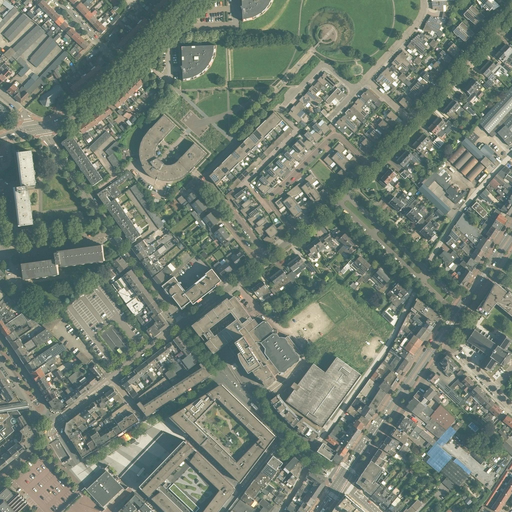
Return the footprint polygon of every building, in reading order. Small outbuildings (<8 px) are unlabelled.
[(37,5),(40,7),(35,12),(37,14),(42,9),(47,4),(42,0),(37,5)] [(91,0),(88,0),(88,1),(83,5),(81,3),(76,8),(80,12),(90,3),(92,1),(91,0)] [(154,0),(152,0),(150,2),(154,6),(155,5),(156,6),(155,7),(155,8),(153,10),(159,17),(162,14),(165,11),(167,8),(161,2),(159,4),(158,3),(157,4),(157,3),(154,0)] [(240,11),(239,12),(243,11),(243,12),(243,13),(243,22),(244,22),(254,20),(264,15),(270,7),(271,7),(273,0),(242,0),(242,6),(242,7),(241,7),(240,7),(241,7),(241,11),(240,11)] [(482,8),(483,7),(487,11),(487,10),(489,12),(491,9),(493,11),(498,5),(494,2),(492,0),(476,0),(477,0),(482,8)] [(447,6),(447,1),(432,1),(432,6),(432,10),(436,10),(436,11),(443,12),(443,6),(447,6)] [(92,5),(90,3),(80,12),(85,16),(90,12),(88,10),(92,5)] [(51,9),(47,4),(42,9),(46,13),(51,9)] [(481,20),(484,17),(472,6),(466,12),(467,13),(464,16),(468,20),(469,19),(475,24),(476,23),(476,24),(480,20),(481,20)] [(55,13),(51,9),(46,13),(46,14),(48,15),(45,18),(43,20),(46,23),(48,21),(55,13)] [(85,16),(89,21),(94,16),(97,13),(98,12),(97,10),(95,11),(92,14),(90,12),(85,16)] [(55,13),(48,21),(52,25),(55,22),(60,17),(55,13)] [(118,14),(110,23),(112,26),(121,17),(118,14)] [(142,33),(148,28),(151,25),(144,19),(142,21),(141,20),(140,21),(139,19),(137,16),(135,18),(131,14),(127,17),(129,19),(129,18),(132,21),(134,20),(137,23),(138,23),(137,24),(138,25),(136,27),(142,33)] [(94,16),(89,21),(93,25),(98,21),(94,16)] [(429,19),(426,23),(442,32),(443,28),(441,27),(441,26),(439,25),(441,21),(438,20),(431,16),(429,19)] [(55,22),(52,25),(56,29),(64,21),(60,17),(55,22)] [(98,21),(93,25),(97,30),(107,20),(105,18),(103,20),(101,18),(98,21)] [(109,23),(107,20),(97,30),(102,34),(107,29),(105,28),(108,25),(109,23)] [(54,31),(57,33),(61,29),(63,31),(68,26),(64,21),(56,29),(54,31)] [(425,27),(423,31),(430,34),(433,36),(434,33),(437,34),(436,35),(440,38),(442,36),(444,33),(442,32),(426,23),(424,27),(425,27)] [(474,34),(462,23),(456,29),(457,30),(454,33),(458,37),(459,36),(465,41),(466,40),(466,41),(470,37),(471,38),(474,34)] [(131,28),(128,25),(125,28),(128,31),(129,31),(130,31),(129,32),(130,33),(127,36),(133,42),(139,36),(142,33),(136,27),(133,30),(133,29),(131,30),(131,29),(131,28)] [(66,34),(64,37),(67,40),(68,41),(68,40),(71,37),(75,32),(71,28),(66,33),(66,34)] [(75,32),(71,37),(75,41),(80,36),(75,32)] [(120,33),(117,36),(120,38),(121,39),(122,39),(123,40),(119,44),(125,50),(133,42),(127,36),(124,39),(123,38),(123,36),(120,33)] [(412,40),(423,50),(426,47),(422,43),(424,40),(418,34),(416,37),(415,37),(412,40)] [(84,41),(80,36),(75,41),(77,43),(74,46),(74,47),(68,53),(71,55),(75,50),(84,41)] [(425,52),(423,50),(412,40),(409,44),(407,47),(412,52),(415,49),(422,56),(425,52)] [(84,41),(75,50),(78,52),(79,50),(82,47),(84,50),(89,45),(84,41)] [(450,47),(446,51),(454,59),(458,55),(457,54),(460,50),(451,41),(448,45),(450,47)] [(511,59),(511,58),(511,49),(506,45),(501,50),(511,59)] [(217,46),(182,47),(182,59),(183,63),(183,82),(184,82),(194,80),(204,75),(211,66),(215,57),(216,57),(217,46)] [(10,48),(3,55),(8,60),(12,56),(16,53),(17,51),(14,47),(11,49),(10,48)] [(442,56),(438,61),(446,68),(450,64),(448,63),(452,59),(443,50),(439,54),(442,56)] [(511,60),(511,59),(501,50),(496,56),(504,64),(506,62),(509,65),(511,61),(511,60)] [(415,69),(410,64),(411,64),(408,62),(411,59),(403,51),(400,54),(397,57),(408,67),(409,68),(412,71),(415,69)] [(394,61),(391,64),(393,65),(397,69),(399,71),(402,68),(404,70),(406,69),(408,67),(397,57),(394,61)] [(91,69),(90,69),(90,70),(91,71),(88,73),(94,80),(103,72),(98,65),(95,67),(95,66),(94,67),(92,65),(96,62),(94,59),(87,65),(90,69),(91,69)] [(443,68),(434,60),(431,63),(433,65),(432,67),(433,68),(431,70),(438,77),(441,73),(440,72),(443,68)] [(498,63),(495,66),(490,61),(485,66),(494,75),(498,71),(500,74),(501,72),(504,75),(507,72),(502,67),(500,66),(498,63)] [(0,83),(10,73),(12,71),(8,68),(4,64),(0,67),(0,69),(3,72),(0,74),(0,83)] [(511,70),(505,64),(502,67),(507,72),(508,73),(511,70)] [(489,80),(494,75),(485,66),(480,71),(487,77),(488,78),(489,79),(486,82),(491,87),(493,84),(491,82),(489,80)] [(384,71),(381,74),(392,84),(395,81),(393,79),(396,76),(393,73),(387,68),(385,71),(384,71)] [(438,77),(431,70),(429,69),(426,74),(423,71),(420,75),(429,83),(433,80),(434,81),(438,77)] [(84,87),(90,82),(94,80),(88,73),(84,76),(83,75),(83,73),(81,70),(77,72),(80,76),(82,76),(83,77),(79,80),(84,87)] [(317,85),(321,89),(327,83),(333,89),(337,85),(325,74),(321,77),(317,81),(319,82),(317,85)] [(378,77),(376,80),(382,86),(384,88),(387,85),(389,87),(390,86),(392,89),(394,86),(392,84),(381,74),(378,77)] [(75,95),(81,90),(84,87),(79,80),(75,83),(74,82),(74,81),(71,77),(68,80),(71,84),(72,84),(73,85),(69,88),(75,95)] [(135,92),(137,89),(138,90),(140,89),(139,87),(144,83),(138,77),(129,86),(135,92)] [(31,93),(40,84),(45,89),(49,85),(44,81),(43,82),(42,82),(38,78),(35,82),(33,84),(31,86),(29,88),(27,90),(20,97),(17,94),(13,98),(20,104),(29,96),(32,94),(31,93)] [(40,97),(39,101),(43,106),(42,108),(46,109),(47,107),(52,104),(53,100),(63,93),(63,92),(59,85),(56,85),(58,82),(55,78),(53,78),(49,81),(48,84),(52,89),(40,97)] [(415,80),(412,84),(421,92),(424,89),(426,90),(429,86),(422,79),(420,82),(419,81),(417,83),(415,80)] [(470,81),(468,83),(482,96),(484,94),(480,91),(483,87),(480,85),(480,84),(477,81),(476,82),(473,79),(471,82),(470,81)] [(466,86),(464,89),(467,92),(467,93),(470,96),(468,98),(471,100),(476,95),(480,99),(482,96),(468,83),(466,86)] [(11,96),(18,89),(13,84),(6,91),(11,96)] [(421,92),(412,84),(409,87),(411,89),(410,91),(411,92),(408,95),(415,101),(419,97),(418,96),(421,92)] [(321,89),(317,85),(314,88),(312,86),(309,90),(306,94),(318,105),(322,101),(315,95),(321,89)] [(127,100),(131,96),(132,97),(132,96),(134,95),(133,94),(135,92),(129,86),(126,88),(121,94),(127,100)] [(511,86),(491,110),(511,132),(511,86)] [(20,89),(19,90),(18,89),(11,96),(13,97),(13,98),(17,94),(20,97),(27,90),(24,87),(23,88),(22,87),(20,89)] [(327,100),(325,101),(329,105),(332,102),(335,105),(339,101),(339,102),(344,96),(341,93),(341,92),(337,88),(329,97),(328,99),(327,100)] [(140,89),(140,91),(141,92),(143,94),(140,97),(144,101),(149,97),(144,93),(140,89)] [(360,97),(362,98),(367,102),(370,99),(375,103),(378,99),(368,90),(365,93),(364,92),(360,97)] [(118,108),(122,105),(123,104),(127,100),(121,94),(115,100),(112,102),(118,108)] [(298,105),(303,109),(309,103),(315,108),(318,105),(306,94),(303,97),(303,96),(299,101),(301,102),(298,105)] [(414,103),(407,96),(404,99),(403,98),(402,99),(399,97),(396,101),(406,109),(409,105),(410,107),(414,103)] [(352,107),(364,118),(368,114),(361,108),(367,102),(362,98),(360,100),(358,99),(355,103),(352,107)] [(376,106),(379,108),(383,103),(381,101),(378,99),(375,103),(374,104),(376,106)] [(453,101),(448,106),(454,111),(459,115),(462,112),(463,110),(453,101)] [(0,104),(0,122),(2,120),(3,121),(5,118),(4,118),(9,112),(0,104)] [(297,115),(303,109),(298,105),(296,107),(294,106),(290,110),(291,110),(288,114),(298,123),(302,119),(297,115)] [(103,120),(108,116),(108,117),(111,116),(110,115),(113,113),(108,106),(98,113),(103,120)] [(448,106),(444,111),(449,116),(454,120),(456,118),(454,116),(453,117),(451,115),(454,111),(448,106)] [(345,117),(349,121),(355,116),(361,121),(364,118),(352,107),(349,110),(349,109),(345,113),(346,115),(345,117)] [(389,109),(386,112),(388,114),(386,116),(388,117),(385,120),(392,126),(396,122),(394,121),(398,117),(389,109)] [(511,132),(491,110),(479,123),(492,138),(497,133),(504,141),(509,146),(511,143),(511,132)] [(282,121),(274,112),(270,117),(278,125),(282,121)] [(98,113),(88,120),(93,127),(96,125),(103,120),(98,113)] [(172,122),(171,121),(169,119),(168,119),(168,118),(167,118),(164,115),(152,129),(152,128),(151,129),(148,133),(147,133),(147,134),(144,138),(144,139),(141,144),(141,147),(140,148),(140,151),(140,155),(141,158),(141,160),(141,163),(142,164),(143,167),(142,167),(144,169),(146,173),(148,171),(152,175),(150,177),(156,181),(157,179),(163,181),(168,182),(173,181),(174,181),(180,179),(185,177),(189,172),(190,173),(190,172),(191,172),(194,169),(194,168),(194,167),(195,166),(206,154),(203,151),(203,150),(201,152),(198,148),(199,147),(198,146),(198,147),(195,144),(183,157),(182,157),(178,161),(178,162),(175,164),(167,166),(164,165),(163,165),(164,165),(164,164),(163,163),(163,164),(158,160),(158,159),(158,158),(157,159),(156,155),(155,151),(157,147),(159,144),(159,145),(160,144),(163,140),(164,139),(163,139),(176,126),(172,123),(173,123),(172,122)] [(358,129),(355,127),(349,121),(345,117),(343,116),(340,119),(336,123),(338,125),(336,127),(340,131),(345,125),(352,131),(354,133),(358,129)] [(270,117),(265,121),(274,129),(278,125),(270,117)] [(389,126),(380,118),(377,121),(379,124),(378,125),(379,126),(377,129),(384,136),(387,132),(386,130),(389,126)] [(439,118),(434,123),(444,133),(448,129),(449,127),(445,124),(439,118)] [(83,134),(86,132),(90,129),(93,127),(88,120),(78,127),(83,134)] [(265,121),(261,125),(269,134),(274,129),(265,121)] [(310,125),(312,127),(316,131),(319,134),(322,131),(323,133),(324,135),(331,129),(324,123),(320,127),(316,123),(314,121),(310,125)] [(434,123),(429,129),(437,137),(439,135),(439,136),(441,138),(445,134),(444,133),(434,123)] [(261,125),(261,126),(259,127),(257,129),(265,138),(269,134),(261,125)] [(381,136),(372,127),(369,130),(371,133),(370,134),(371,135),(368,138),(376,145),(379,141),(378,139),(381,136)] [(257,129),(254,132),(253,134),(261,142),(265,138),(257,129)] [(322,137),(319,134),(316,131),(312,135),(308,131),(304,135),(308,139),(311,142),(313,140),(315,141),(314,141),(316,143),(322,137)] [(479,138),(472,131),(466,137),(473,144),(479,138)] [(83,137),(86,141),(92,136),(89,132),(88,133),(88,134),(86,136),(85,135),(85,136),(83,137)] [(253,134),(252,134),(248,138),(256,146),(261,142),(253,134)] [(423,135),(418,140),(429,150),(433,146),(431,143),(432,142),(423,135)] [(72,157),(82,150),(72,136),(62,143),(66,149),(65,149),(67,152),(68,151),(72,157)] [(373,145),(363,136),(360,139),(363,142),(361,143),(362,144),(360,147),(367,154),(370,150),(369,148),(373,145)] [(438,137),(435,140),(442,146),(444,143),(438,137)] [(248,138),(245,141),(244,142),(252,150),(256,146),(248,138)] [(314,145),(311,142),(308,139),(304,143),(300,139),(296,143),(302,150),(305,148),(306,149),(308,151),(314,145)] [(418,140),(413,146),(421,154),(424,151),(422,149),(425,146),(427,148),(429,150),(418,140)] [(435,140),(432,143),(439,149),(442,146),(435,140)] [(244,142),(240,146),(248,155),(252,150),(244,142)] [(294,158),(294,159),(297,162),(303,156),(302,154),(301,154),(300,153),(302,150),(296,143),(291,148),(295,152),(291,155),(294,158)] [(337,152),(335,155),(342,162),(346,157),(342,153),(346,149),(340,143),(334,149),(336,151),(337,152)] [(487,168),(492,163),(471,143),(466,148),(487,168)] [(480,150),(493,163),(496,161),(491,156),(494,153),(485,144),(480,150)] [(447,159),(452,164),(466,150),(460,145),(447,159)] [(248,155),(240,146),(235,151),(244,159),(248,155)] [(92,165),(82,150),(72,157),(77,163),(76,164),(77,166),(78,166),(83,172),(92,165)] [(18,227),(31,225),(27,190),(25,191),(25,187),(34,186),(30,151),(16,153),(20,187),(13,188),(18,227)] [(235,151),(231,155),(239,163),(244,159),(235,151)] [(294,158),(291,155),(288,151),(287,152),(286,153),(283,156),(287,160),(283,164),(286,167),(289,170),(295,164),(293,162),(292,161),(294,159),(294,158)] [(407,151),(402,156),(412,165),(413,165),(416,162),(416,163),(418,162),(419,163),(422,160),(419,157),(414,153),(411,155),(407,151)] [(459,170),(472,156),(466,151),(453,165),(459,170)] [(342,162),(335,155),(332,158),(331,156),(329,154),(323,160),(330,166),(334,162),(337,166),(342,162)] [(231,155),(230,156),(227,159),(235,167),(239,163),(231,155)] [(412,165),(402,156),(397,162),(404,167),(407,171),(410,169),(412,166),(412,165)] [(459,171),(465,176),(478,162),(472,156),(459,171)] [(350,161),(346,157),(342,162),(349,168),(351,166),(352,167),(354,169),(360,163),(354,157),(350,161)] [(227,159),(226,159),(222,163),(231,172),(235,167),(227,159)] [(278,175),(281,178),(287,172),(285,170),(285,171),(283,169),(286,167),(283,164),(279,160),(277,162),(275,164),(279,168),(275,172),(278,175)] [(342,162),(337,166),(341,170),(337,174),(344,180),(350,174),(348,172),(347,172),(346,171),(349,168),(342,162)] [(471,182),(484,168),(479,162),(466,177),(471,182)] [(222,163),(222,164),(218,168),(226,176),(231,172),(222,163)] [(86,178),(88,181),(89,180),(93,186),(103,179),(92,165),(83,172),(87,178),(86,178)] [(505,166),(501,170),(507,175),(511,170),(505,166)] [(218,168),(215,170),(214,172),(222,180),(226,176),(218,168)] [(278,175),(275,172),(271,168),(269,170),(267,172),(271,176),(267,180),(270,183),(269,183),(273,186),(279,180),(277,178),(277,179),(275,177),(278,175)] [(401,184),(397,181),(398,180),(395,177),(397,175),(396,175),(397,174),(394,171),(393,172),(390,169),(388,172),(387,171),(385,174),(392,180),(395,183),(399,186),(401,184)] [(501,170),(497,175),(503,180),(505,178),(511,182),(511,178),(507,175),(501,170)] [(124,181),(128,178),(132,176),(133,175),(130,171),(122,177),(124,181)] [(214,172),(209,176),(216,186),(222,180),(214,172)] [(435,172),(431,176),(435,180),(437,182),(442,178),(435,172)] [(305,185),(311,192),(316,188),(312,184),(317,181),(311,174),(305,179),(306,181),(307,181),(308,182),(305,185)] [(392,180),(385,174),(382,176),(383,177),(378,182),(385,188),(387,185),(388,185),(390,183),(392,185),(393,185),(397,189),(399,186),(395,183),(392,180)] [(511,187),(503,180),(497,175),(494,178),(503,186),(507,189),(507,190),(511,194),(511,187)] [(267,186),(269,183),(270,183),(267,180),(263,176),(260,179),(258,180),(262,184),(258,188),(264,194),(270,188),(269,187),(268,187),(267,186)] [(493,179),(489,183),(489,184),(496,191),(500,195),(505,200),(511,204),(511,197),(503,191),(504,189),(500,186),(501,186),(493,179)] [(122,194),(117,187),(114,183),(97,194),(105,206),(115,199),(122,194)] [(306,196),(311,192),(305,185),(302,187),(301,185),(300,183),(293,188),(298,195),(303,192),(306,196)] [(420,188),(418,190),(445,216),(451,210),(428,189),(425,186),(423,184),(422,185),(420,188)] [(451,186),(446,191),(451,195),(449,197),(452,199),(451,200),(456,204),(462,198),(451,186)] [(290,197),(287,199),(293,207),(297,203),(294,199),(298,195),(293,188),(286,194),(288,196),(288,195),(290,197)] [(311,192),(317,200),(320,197),(321,199),(320,199),(322,201),(329,196),(323,189),(319,193),(316,188),(311,192)] [(511,197),(511,194),(507,190),(504,189),(503,191),(511,197)] [(234,196),(237,194),(233,190),(232,191),(225,196),(228,201),(234,196)] [(242,205),(245,203),(241,198),(246,195),(242,190),(237,194),(234,196),(237,199),(235,200),(233,202),(238,208),(242,206),(242,205)] [(193,200),(198,197),(194,192),(189,195),(187,193),(182,197),(184,199),(185,199),(189,203),(193,200)] [(317,200),(311,192),(306,196),(309,200),(305,204),(310,210),(317,205),(315,203),(314,202),(317,200)] [(481,194),(479,196),(485,201),(486,200),(489,197),(483,192),(481,194)] [(404,193),(397,199),(395,197),(389,203),(394,208),(406,194),(404,193)] [(409,200),(406,198),(408,196),(406,194),(394,208),(399,212),(402,209),(405,211),(406,209),(409,206),(406,203),(409,200)] [(511,204),(505,200),(500,195),(498,197),(498,196),(496,198),(498,200),(499,200),(505,204),(504,205),(507,206),(506,206),(510,209),(510,210),(511,211),(511,204)] [(409,200),(406,203),(409,206),(416,199),(413,196),(409,200)] [(288,210),(293,207),(287,199),(284,201),(283,200),(283,199),(281,197),(275,203),(280,210),(285,206),(288,210)] [(112,215),(116,221),(126,214),(115,199),(105,206),(110,212),(109,213),(111,215),(112,215)] [(200,199),(195,203),(193,200),(189,203),(188,204),(190,207),(191,206),(195,210),(203,204),(200,199)] [(249,199),(245,203),(242,205),(242,206),(244,208),(242,209),(240,211),(245,217),(249,215),(249,214),(252,212),(249,208),(253,204),(249,199)] [(406,215),(411,220),(424,207),(422,205),(415,212),(412,209),(419,202),(416,199),(409,206),(406,209),(409,212),(406,215)] [(494,219),(492,221),(488,219),(485,216),(487,214),(476,202),(471,207),(475,210),(486,221),(492,227),(499,231),(503,225),(494,219),(493,218),(494,219)] [(293,207),(299,214),(301,212),(303,213),(302,214),(304,216),(310,210),(305,204),(301,207),(297,203),(293,207)] [(204,214),(202,212),(207,208),(203,204),(195,210),(198,215),(197,216),(199,218),(204,214)] [(503,206),(500,210),(509,216),(511,212),(511,211),(510,210),(510,209),(506,206),(507,206),(504,205),(503,206)] [(293,207),(288,210),(291,214),(287,218),(292,225),(299,220),(297,218),(296,216),(299,214),(293,207)] [(424,207),(411,220),(416,224),(417,223),(420,226),(425,221),(422,218),(425,215),(422,212),(426,209),(424,207)] [(249,214),(249,215),(251,217),(250,219),(249,218),(247,220),(253,226),(256,224),(256,223),(259,221),(256,217),(260,213),(258,210),(256,208),(252,212),(249,214)] [(495,214),(493,218),(494,219),(503,225),(504,224),(505,224),(506,223),(505,222),(506,220),(506,219),(500,215),(501,214),(500,214),(501,212),(496,209),(493,213),(495,214)] [(215,218),(211,213),(206,217),(204,214),(199,218),(201,221),(202,220),(206,225),(215,218)] [(477,248),(485,253),(491,243),(480,235),(477,233),(479,231),(469,219),(464,214),(463,213),(456,223),(455,225),(468,239),(471,242),(477,248)] [(122,229),(126,235),(136,228),(126,214),(116,221),(120,227),(119,227),(121,230),(122,229)] [(264,217),(259,221),(256,223),(256,224),(258,226),(257,228),(256,227),(254,229),(260,236),(264,232),(265,231),(266,230),(263,226),(267,222),(264,217)] [(215,218),(206,225),(210,229),(209,230),(211,232),(216,228),(214,226),(218,222),(215,218)] [(486,221),(481,227),(485,229),(480,235),(491,243),(499,231),(492,227),(486,221)] [(269,228),(275,236),(278,233),(279,235),(280,237),(287,232),(282,225),(277,229),(274,224),(269,228)] [(432,232),(435,230),(439,226),(437,224),(433,228),(432,229),(424,237),(429,241),(435,235),(432,232)] [(452,230),(458,238),(464,243),(468,239),(455,225),(452,230)] [(430,227),(428,228),(426,226),(420,232),(424,237),(432,229),(430,227)] [(218,238),(226,232),(222,227),(218,231),(216,228),(211,232),(213,235),(215,233),(218,238)] [(130,241),(129,242),(131,244),(136,241),(136,240),(141,236),(136,228),(126,235),(130,241)] [(269,228),(266,230),(265,231),(264,232),(268,236),(263,240),(268,246),(275,241),(274,239),(273,239),(272,238),(275,236),(269,228)] [(344,245),(350,238),(345,234),(344,235),(339,230),(333,236),(338,241),(339,240),(344,245)] [(452,230),(449,235),(449,236),(454,242),(458,238),(452,230)] [(227,243),(225,240),(230,237),(226,232),(218,238),(222,243),(220,244),(222,247),(224,245),(227,243)] [(328,234),(326,236),(330,241),(329,242),(333,245),(334,243),(331,240),(332,239),(328,234)] [(312,243),(317,249),(319,252),(322,249),(327,250),(332,246),(333,245),(329,242),(330,241),(326,236),(323,239),(324,240),(321,242),(318,238),(312,243)] [(466,264),(474,269),(478,263),(471,258),(460,247),(454,242),(449,236),(444,242),(448,246),(453,251),(458,257),(466,264)] [(352,247),(355,243),(350,238),(344,245),(343,246),(339,250),(338,251),(338,252),(340,254),(341,254),(344,251),(349,256),(351,253),(355,250),(352,247)] [(137,255),(144,250),(140,245),(143,242),(142,241),(133,248),(132,248),(137,255)] [(481,258),(485,253),(477,248),(471,242),(469,245),(475,251),(474,253),(481,258)] [(307,247),(307,248),(304,251),(306,253),(310,257),(311,258),(314,260),(318,257),(317,253),(319,252),(317,249),(312,243),(307,247)] [(471,258),(478,263),(481,258),(474,253),(473,253),(464,243),(460,247),(471,258)] [(151,255),(153,254),(156,251),(152,245),(144,250),(137,255),(142,262),(151,255)] [(144,265),(155,257),(167,248),(165,245),(156,251),(153,254),(151,255),(142,262),(144,265)] [(24,279),(59,274),(58,265),(61,265),(62,267),(105,261),(103,247),(55,253),(56,260),(22,265),(24,279)] [(247,259),(241,251),(236,255),(242,263),(247,259)] [(445,251),(440,256),(445,261),(447,259),(449,262),(452,259),(454,261),(458,257),(453,251),(450,254),(449,253),(448,254),(445,251)] [(236,255),(231,258),(230,257),(227,258),(231,263),(234,262),(237,266),(242,263),(236,255)] [(116,268),(125,261),(121,256),(112,263),(112,264),(110,265),(112,268),(114,266),(116,268)] [(293,260),(299,267),(304,263),(299,256),(293,260)] [(356,271),(365,261),(360,256),(355,262),(352,259),(348,263),(356,271)] [(147,269),(158,260),(155,257),(144,265),(147,269)] [(454,261),(458,266),(459,264),(462,266),(462,267),(463,267),(471,273),(474,269),(466,264),(458,257),(454,261)] [(225,260),(226,262),(222,266),(228,274),(232,270),(229,265),(231,263),(227,258),(225,260)] [(147,269),(150,273),(161,264),(158,260),(147,269)] [(298,278),(297,276),(302,272),(299,267),(293,260),(288,265),(293,271),(289,273),(295,280),(298,278)] [(118,275),(129,266),(125,261),(116,268),(118,270),(115,273),(116,274),(117,273),(118,275)] [(366,272),(365,272),(371,266),(365,261),(356,271),(362,276),(366,272)] [(316,270),(309,262),(305,265),(311,273),(316,270)] [(161,264),(150,273),(152,277),(160,271),(163,268),(161,264)] [(173,272),(167,266),(162,271),(153,278),(159,285),(168,278),(167,278),(173,272)] [(228,274),(222,266),(217,270),(216,268),(213,270),(217,275),(220,273),(223,277),(228,274)] [(457,283),(463,287),(472,273),(471,273),(463,267),(460,271),(463,273),(460,278),(454,271),(453,270),(449,273),(457,283)] [(222,282),(219,278),(212,269),(206,274),(206,275),(185,291),(174,277),(162,286),(171,298),(173,297),(180,306),(179,306),(182,310),(186,307),(185,306),(191,302),(193,305),(199,300),(199,299),(201,298),(202,299),(209,293),(208,292),(212,289),(213,290),(217,287),(216,286),(222,282)] [(282,269),(276,274),(285,285),(290,281),(292,283),(295,280),(289,273),(286,276),(282,269)] [(377,271),(378,271),(373,276),(371,279),(376,283),(381,288),(378,291),(382,294),(387,288),(384,285),(390,280),(379,269),(377,271)] [(126,304),(146,290),(132,270),(113,284),(112,284),(126,304)] [(285,286),(285,285),(276,274),(270,278),(275,284),(272,287),(273,288),(277,293),(280,290),(279,289),(284,285),(285,286)] [(484,300),(477,310),(480,312),(486,317),(489,313),(490,311),(496,304),(511,316),(511,289),(509,287),(508,287),(499,280),(494,286),(493,286),(494,287),(490,291),(485,298),(487,299),(485,301),(484,300)] [(263,281),(257,286),(268,300),(271,298),(267,294),(270,291),(268,288),(263,281)] [(397,295),(403,288),(398,283),(392,290),(397,295)] [(266,301),(268,300),(257,286),(252,289),(257,296),(258,296),(259,299),(262,296),(266,301)] [(401,303),(399,301),(408,293),(403,288),(397,295),(394,297),(391,301),(393,303),(392,303),(397,307),(401,303)] [(126,305),(135,316),(154,301),(146,290),(126,304),(127,305),(126,305)] [(0,311),(5,307),(11,301),(6,296),(4,299),(0,302),(0,311)] [(259,325),(254,319),(253,320),(236,298),(235,296),(229,301),(228,299),(223,303),(224,305),(216,311),(215,309),(205,316),(207,318),(199,324),(198,322),(193,326),(200,336),(203,334),(209,341),(206,344),(214,353),(219,350),(218,348),(225,342),(227,344),(229,342),(233,345),(235,347),(237,349),(238,352),(240,357),(241,360),(242,362),(243,364),(246,369),(247,371),(249,373),(252,371),(258,380),(260,379),(261,379),(262,380),(263,381),(264,382),(267,388),(277,380),(274,376),(280,373),(281,373),(281,372),(284,373),(288,370),(287,370),(290,368),(293,366),(293,365),(293,366),(293,365),(295,364),(299,361),(300,357),(299,356),(302,354),(288,336),(285,338),(280,337),(280,338),(277,334),(278,330),(273,330),(267,322),(263,321),(259,325)] [(440,316),(430,308),(417,298),(411,310),(417,315),(420,317),(422,319),(426,322),(433,328),(436,325),(434,324),(440,316)] [(169,325),(160,314),(162,312),(154,301),(135,316),(153,338),(169,325)] [(5,320),(12,316),(9,311),(5,307),(0,311),(0,320),(3,317),(5,320)] [(411,310),(408,315),(412,319),(419,324),(430,333),(433,328),(426,322),(422,319),(420,321),(418,319),(420,317),(417,315),(411,310)] [(0,329),(2,333),(29,315),(25,311),(15,318),(8,323),(0,328),(0,329)] [(53,316),(59,322),(64,317),(59,311),(53,316)] [(386,312),(382,316),(390,323),(394,320),(386,312)] [(0,328),(8,323),(15,318),(13,315),(12,316),(5,320),(3,317),(0,320),(0,328)] [(32,319),(29,315),(2,333),(5,337),(33,319),(32,319)] [(276,315),(273,318),(278,323),(281,320),(276,315)] [(408,315),(403,324),(405,326),(406,327),(409,322),(416,327),(412,332),(416,336),(415,336),(423,342),(430,333),(419,324),(412,319),(408,315)] [(59,322),(53,316),(50,318),(56,324),(59,322)] [(50,318),(48,320),(53,327),(56,324),(50,318)] [(17,339),(18,338),(37,325),(33,319),(5,337),(10,344),(17,339)] [(53,327),(48,320),(45,323),(51,329),(53,327)] [(42,326),(45,329),(48,331),(51,329),(45,323),(42,326)] [(403,324),(401,329),(397,337),(398,337),(400,339),(402,336),(419,348),(420,345),(423,342),(415,336),(416,336),(412,332),(406,327),(405,326),(403,324)] [(497,364),(502,368),(503,367),(504,367),(503,365),(507,364),(508,365),(508,364),(507,363),(510,359),(511,360),(511,359),(510,359),(511,355),(511,354),(511,353),(507,350),(507,349),(507,348),(508,346),(509,347),(509,346),(510,344),(511,344),(511,343),(511,341),(511,340),(500,332),(495,340),(476,327),(475,330),(474,329),(473,330),(474,330),(472,333),(472,332),(471,332),(468,337),(469,337),(467,340),(466,340),(467,341),(465,344),(466,343),(467,344),(466,345),(467,346),(467,345),(471,347),(470,348),(471,348),(474,350),(475,350),(477,352),(478,353),(478,352),(481,354),(481,355),(482,354),(484,355),(484,356),(484,357),(484,358),(483,357),(480,361),(481,362),(480,364),(479,363),(478,364),(479,364),(486,369),(486,371),(487,372),(489,371),(491,373),(491,372),(491,373),(492,372),(491,372),(493,369),(493,370),(494,369),(493,369),(495,367),(495,366),(496,365),(497,364)] [(31,351),(44,342),(53,336),(48,332),(48,331),(45,329),(28,341),(14,350),(20,359),(31,351)] [(189,346),(180,335),(170,342),(179,353),(189,346)] [(394,341),(395,342),(414,355),(419,348),(402,336),(400,339),(398,337),(394,341)] [(10,344),(14,350),(28,341),(26,338),(21,341),(21,342),(20,343),(17,339),(10,344)] [(163,348),(168,354),(172,351),(176,356),(179,353),(170,342),(163,348)] [(409,362),(414,355),(395,342),(391,349),(401,355),(400,356),(409,362)] [(31,361),(24,365),(30,374),(53,358),(55,357),(60,353),(67,349),(62,344),(59,346),(57,343),(34,359),(31,361)] [(179,353),(176,356),(172,359),(169,361),(169,362),(171,364),(173,367),(194,351),(190,345),(189,346),(179,353)] [(168,354),(163,348),(158,352),(163,358),(165,356),(169,361),(172,359),(168,354)] [(391,349),(389,352),(395,357),(400,360),(398,362),(407,368),(411,363),(409,362),(400,356),(401,355),(391,349)] [(33,354),(31,351),(20,359),(24,365),(31,361),(34,359),(33,357),(32,355),(33,354)] [(194,365),(201,360),(194,351),(173,367),(172,368),(179,377),(194,365)] [(76,357),(83,363),(86,365),(86,366),(90,361),(80,352),(76,357)] [(163,366),(161,363),(164,361),(163,358),(158,352),(152,357),(164,371),(166,370),(163,366)] [(444,358),(444,359),(443,360),(443,361),(441,361),(438,364),(438,365),(440,368),(441,368),(444,371),(446,373),(445,374),(449,378),(452,374),(451,372),(452,371),(454,370),(454,369),(458,371),(459,372),(456,374),(459,378),(464,373),(447,356),(446,357),(445,357),(444,358)] [(152,357),(146,361),(152,368),(153,370),(156,367),(162,375),(165,373),(164,371),(152,357)] [(313,364),(313,365),(309,370),(307,373),(299,383),(295,381),(293,382),(294,383),(283,391),(288,398),(286,401),(323,428),(361,375),(337,357),(325,373),(313,364)] [(400,360),(395,357),(389,365),(387,368),(393,373),(395,371),(400,375),(403,371),(405,372),(407,368),(398,362),(400,360)] [(53,358),(30,374),(35,381),(47,374),(57,368),(56,367),(55,365),(55,366),(54,364),(54,363),(56,362),(55,360),(53,358)] [(87,367),(99,381),(104,377),(94,364),(91,361),(91,360),(90,361),(86,366),(87,367)] [(146,361),(141,365),(147,374),(149,375),(150,378),(154,382),(156,379),(153,375),(153,376),(150,372),(149,370),(152,368),(146,361)] [(204,380),(212,374),(203,362),(196,368),(204,380)] [(79,369),(92,387),(97,382),(91,375),(89,377),(88,376),(86,377),(85,376),(86,375),(83,372),(82,370),(81,368),(82,369),(86,365),(83,363),(77,367),(79,369)] [(379,367),(394,382),(398,377),(393,373),(387,368),(382,363),(379,367)] [(142,378),(145,375),(147,374),(141,365),(135,370),(141,377),(142,378)] [(394,382),(379,367),(375,372),(391,386),(394,382)] [(165,373),(169,378),(171,380),(177,376),(178,377),(179,377),(172,368),(165,373)] [(196,368),(188,374),(196,385),(204,380),(196,368)] [(86,391),(92,387),(79,369),(73,374),(86,391)] [(54,384),(57,381),(60,379),(63,377),(59,370),(54,373),(57,377),(53,379),(53,382),(54,384)] [(138,379),(141,377),(135,370),(130,374),(138,384),(141,389),(144,387),(140,382),(138,379)] [(370,379),(386,394),(391,386),(375,372),(370,379)] [(431,373),(430,373),(428,375),(429,376),(427,378),(436,385),(436,384),(447,394),(447,395),(449,397),(450,396),(461,407),(465,402),(455,392),(452,390),(450,387),(433,372),(431,373)] [(35,381),(42,392),(53,385),(54,384),(53,382),(52,383),(47,374),(35,381)] [(81,395),(86,391),(73,374),(68,378),(73,385),(81,395)] [(125,378),(131,385),(133,383),(135,386),(138,384),(130,374),(125,378)] [(188,374),(181,379),(188,390),(196,385),(188,374)] [(466,385),(462,389),(465,392),(467,393),(468,392),(474,386),(472,384),(473,383),(467,376),(462,381),(466,385)] [(165,377),(159,382),(172,401),(180,395),(173,385),(172,386),(165,377)] [(120,382),(128,392),(131,390),(128,387),(131,385),(125,378),(120,382)] [(181,379),(173,385),(180,395),(188,390),(181,379)] [(370,379),(364,387),(382,400),(386,394),(370,379)] [(159,382),(151,388),(163,406),(172,401),(159,382)] [(0,397),(12,389),(8,383),(0,388),(0,397)] [(68,389),(64,384),(61,386),(65,391),(67,393),(73,401),(79,397),(81,395),(73,385),(70,388),(73,390),(71,392),(68,389)] [(55,388),(53,385),(42,392),(45,397),(56,390),(55,388)] [(477,386),(476,387),(474,386),(468,392),(471,395),(466,400),(468,402),(472,398),(481,390),(477,386)] [(223,387),(209,396),(218,404),(220,402),(262,442),(259,445),(266,452),(277,439),(223,387)] [(360,393),(378,406),(382,400),(364,387),(360,393)] [(441,395),(437,392),(437,393),(430,387),(426,392),(433,398),(438,403),(441,400),(439,398),(441,395)] [(107,405),(111,403),(114,400),(117,403),(118,402),(120,405),(124,402),(117,394),(113,388),(101,398),(107,405)] [(151,388),(144,394),(155,411),(163,406),(151,388)] [(0,405),(19,403),(20,401),(15,394),(12,389),(0,397),(0,405)] [(57,390),(56,390),(45,397),(48,402),(59,395),(58,393),(59,393),(57,390)] [(486,395),(481,390),(472,398),(475,401),(474,403),(475,404),(477,402),(478,403),(486,395)] [(73,401),(67,393),(64,394),(61,391),(59,393),(58,393),(59,395),(67,406),(73,401)] [(426,392),(423,395),(418,391),(415,394),(420,398),(427,405),(430,402),(432,403),(430,401),(433,398),(426,392)] [(356,398),(375,412),(378,406),(360,393),(356,398)] [(138,404),(147,416),(155,411),(144,394),(139,398),(142,401),(138,404)] [(446,430),(450,426),(435,412),(427,405),(420,398),(415,394),(410,401),(446,430)] [(52,408),(61,410),(62,410),(67,406),(59,395),(48,402),(52,408)] [(270,401),(279,413),(294,428),(297,430),(313,441),(318,434),(314,431),(317,427),(284,403),(278,395),(270,401)] [(490,399),(486,395),(478,403),(477,402),(475,404),(474,406),(475,408),(477,406),(480,409),(490,399)] [(209,396),(188,410),(199,422),(218,404),(209,396)] [(107,405),(101,398),(94,403),(102,413),(102,414),(103,415),(104,416),(107,413),(105,411),(103,409),(108,406),(107,405)] [(369,420),(375,412),(356,398),(350,406),(369,420)] [(480,409),(485,414),(489,410),(495,404),(490,399),(480,409)] [(439,439),(446,430),(410,401),(405,407),(427,424),(424,427),(439,439)] [(103,415),(102,414),(102,413),(94,403),(93,402),(86,408),(92,414),(96,411),(101,417),(103,415)] [(140,421),(138,419),(126,404),(112,414),(112,415),(123,432),(140,421)] [(487,415),(483,419),(485,421),(498,408),(495,404),(489,410),(491,411),(487,415)] [(440,405),(435,412),(450,426),(456,419),(453,417),(440,405)] [(346,411),(353,416),(356,419),(365,425),(369,420),(350,406),(346,411)] [(92,414),(86,408),(80,413),(90,426),(97,421),(92,416),(92,414)] [(498,408),(485,421),(487,423),(489,424),(491,426),(494,422),(492,421),(491,420),(493,418),(492,418),(494,415),(496,417),(502,411),(498,408)] [(26,425),(23,418),(19,412),(15,410),(6,412),(8,416),(2,422),(3,428),(0,429),(0,434),(4,439),(6,442),(8,440),(13,436),(26,425)] [(188,412),(174,420),(204,449),(213,440),(197,426),(200,422),(199,422),(188,410),(187,411),(188,412)] [(0,442),(4,439),(0,434),(0,429),(3,428),(2,422),(8,416),(6,412),(6,411),(0,412),(0,442)] [(90,426),(80,413),(72,419),(80,429),(82,432),(83,431),(88,428),(90,426)] [(123,432),(112,415),(106,419),(107,420),(110,424),(111,427),(117,436),(123,432)] [(423,430),(416,426),(417,425),(403,415),(399,420),(420,436),(432,446),(436,442),(423,430)] [(503,422),(508,425),(508,426),(511,420),(511,419),(507,416),(503,422)] [(340,419),(348,425),(348,427),(350,428),(347,432),(355,439),(361,431),(352,425),(342,417),(340,419)] [(80,429),(72,419),(67,423),(66,431),(68,435),(73,432),(73,433),(77,430),(80,429)] [(352,425),(361,431),(365,425),(356,419),(352,425)] [(395,425),(410,435),(415,439),(416,438),(416,437),(417,437),(419,438),(420,436),(399,420),(395,425)] [(458,421),(452,428),(456,431),(462,425),(459,422),(458,421)] [(30,431),(26,425),(13,436),(16,439),(21,434),(27,431),(29,432),(30,431)] [(336,425),(334,429),(338,432),(339,431),(345,435),(343,438),(352,445),(355,439),(347,432),(336,425)] [(111,427),(105,431),(111,440),(117,436),(111,427)] [(95,428),(88,432),(98,448),(105,444),(99,435),(98,433),(95,429),(95,428)] [(394,428),(389,434),(404,444),(405,442),(409,444),(410,442),(407,439),(408,437),(394,428)] [(343,438),(341,437),(339,440),(337,439),(335,437),(338,432),(334,429),(331,432),(331,433),(330,434),(330,433),(328,436),(348,450),(352,445),(343,438)] [(71,440),(80,434),(77,430),(73,433),(73,432),(68,435),(71,440)] [(16,439),(24,450),(30,445),(32,434),(30,431),(29,432),(27,431),(21,434),(16,439)] [(93,452),(98,448),(88,432),(84,434),(83,431),(82,432),(80,433),(93,452)] [(111,440),(105,431),(99,435),(105,444),(111,440)] [(71,440),(72,440),(83,458),(92,452),(93,452),(80,433),(80,434),(71,440)] [(24,450),(16,439),(13,436),(8,440),(19,454),(24,450)] [(331,449),(343,457),(348,450),(328,436),(326,440),(334,445),(331,449)] [(388,436),(384,442),(392,447),(395,449),(399,444),(388,436)] [(8,440),(6,442),(2,445),(3,445),(2,445),(13,459),(19,454),(8,440)] [(213,440),(204,449),(241,484),(266,452),(259,445),(239,466),(213,440)] [(384,442),(380,447),(380,448),(394,457),(396,454),(390,450),(392,447),(384,442)] [(323,443),(318,451),(331,461),(333,459),(339,464),(343,457),(331,449),(326,445),(323,443)] [(149,482),(141,490),(151,500),(196,453),(186,444),(149,482)] [(405,456),(410,449),(404,444),(399,452),(405,456)] [(417,455),(421,449),(415,444),(411,450),(417,455)] [(0,455),(7,464),(13,459),(2,445),(0,447),(0,455)] [(387,454),(379,449),(375,455),(385,462),(387,463),(390,457),(386,454),(387,454)] [(488,451),(483,457),(487,460),(492,454),(488,451)] [(274,452),(266,462),(267,464),(280,473),(286,466),(284,464),(285,463),(283,462),(284,460),(274,452)] [(485,460),(476,452),(472,457),(481,465),(485,460)] [(299,461),(291,453),(285,461),(288,464),(286,466),(280,473),(279,473),(280,474),(282,476),(280,479),(282,481),(299,461)] [(198,454),(192,464),(221,493),(206,511),(180,511),(162,494),(158,496),(153,502),(163,511),(221,511),(237,492),(198,454)] [(385,462),(375,455),(371,460),(371,461),(381,468),(385,462)] [(293,486),(295,483),(298,478),(303,466),(303,465),(303,464),(299,461),(282,481),(286,485),(289,482),(293,486)] [(389,473),(381,468),(371,461),(359,479),(359,480),(357,483),(362,486),(361,486),(365,489),(368,492),(371,495),(389,473)] [(274,482),(277,478),(280,474),(279,473),(280,473),(267,464),(261,472),(274,482)] [(411,470),(406,466),(403,469),(408,474),(411,470)] [(123,488),(107,471),(87,490),(103,507),(123,488)] [(304,480),(304,481),(299,489),(315,500),(325,485),(325,481),(310,471),(308,475),(304,480)] [(284,499),(286,497),(280,493),(282,490),(283,489),(274,482),(261,472),(258,476),(280,493),(278,495),(284,499)] [(255,480),(270,492),(276,497),(282,501),(284,499),(278,495),(280,493),(258,476),(255,480)] [(449,489),(453,484),(446,478),(442,483),(449,489)] [(276,511),(279,509),(274,505),(273,506),(259,495),(261,492),(267,496),(270,492),(255,480),(245,493),(262,506),(268,511),(269,511),(276,511)] [(382,484),(371,497),(372,498),(372,499),(374,501),(375,500),(375,501),(382,492),(381,491),(382,489),(381,488),(384,486),(382,484)] [(511,492),(511,486),(507,484),(506,486),(504,484),(503,486),(511,493),(511,492)] [(18,511),(28,503),(23,498),(18,492),(14,495),(12,492),(7,486),(0,491),(0,511),(18,511)] [(503,490),(502,492),(509,497),(511,493),(503,486),(503,487),(502,486),(501,488),(503,490)] [(381,505),(388,497),(389,495),(387,493),(389,490),(386,488),(382,492),(375,501),(378,503),(378,504),(379,505),(380,505),(381,505)] [(315,500),(299,489),(295,496),(304,502),(311,507),(316,501),(315,500)] [(497,495),(506,501),(509,497),(502,492),(499,490),(498,492),(498,493),(497,495)] [(388,497),(381,505),(382,507),(382,508),(383,509),(384,509),(385,509),(392,501),(393,501),(397,496),(394,494),(392,492),(389,495),(388,497)] [(242,496),(253,504),(251,506),(255,509),(258,506),(260,508),(262,506),(245,493),(242,496)] [(145,504),(145,503),(136,495),(130,501),(129,501),(137,509),(139,511),(145,504)] [(506,501),(497,495),(496,497),(498,498),(496,500),(504,505),(506,501)] [(254,511),(255,509),(251,506),(253,504),(242,496),(239,500),(254,511)] [(294,497),(292,499),(301,505),(304,502),(295,496),(294,497)] [(365,511),(361,508),(351,500),(348,497),(347,496),(346,496),(343,497),(342,498),(343,498),(342,498),(337,504),(338,504),(337,506),(336,506),(345,511),(365,511)] [(276,497),(275,499),(274,500),(275,503),(280,507),(284,502),(282,501),(276,497)] [(385,511),(386,511),(394,511),(397,510),(401,504),(402,503),(400,501),(400,500),(397,497),(385,511)] [(298,510),(301,505),(292,499),(292,500),(290,504),(298,510)] [(417,499),(416,502),(408,510),(406,509),(403,511),(415,511),(423,504),(417,499)] [(248,511),(253,511),(254,511),(239,500),(237,504),(248,511)] [(501,509),(504,505),(496,500),(495,502),(493,501),(492,503),(501,509)] [(137,509),(129,501),(125,506),(128,509),(130,511),(129,511),(132,511),(134,511),(137,509)] [(301,505),(308,511),(311,507),(304,502),(301,505)] [(148,504),(147,503),(146,503),(146,504),(145,504),(139,511),(140,511),(148,511),(151,509),(151,508),(151,507),(150,506),(149,506),(149,507),(148,506),(148,505),(148,504)] [(490,505),(492,506),(491,509),(496,511),(499,511),(501,509),(492,503),(490,505)]
